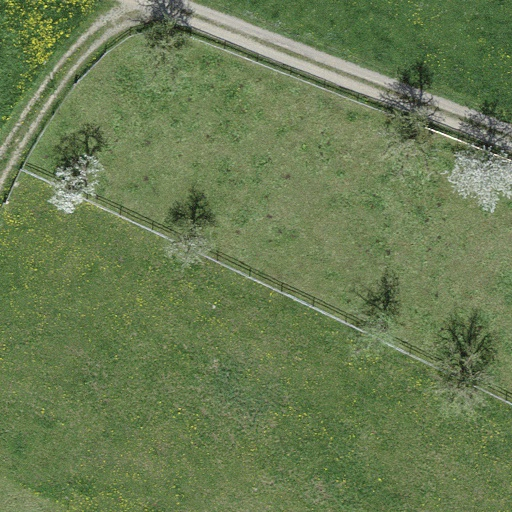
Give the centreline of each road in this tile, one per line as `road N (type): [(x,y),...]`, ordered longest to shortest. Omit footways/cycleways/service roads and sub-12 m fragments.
road 1 (track): [(141,0),(511,157)]
road 2 (track): [(0,182),(38,104),(110,18),(183,16)]
